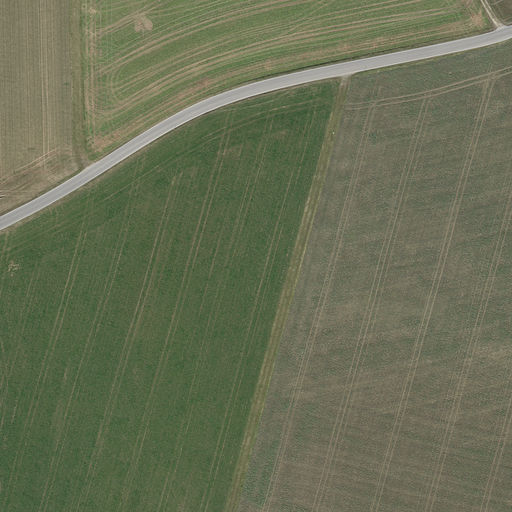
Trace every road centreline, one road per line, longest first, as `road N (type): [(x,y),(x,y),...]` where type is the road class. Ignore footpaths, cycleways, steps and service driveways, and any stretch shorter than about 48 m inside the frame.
road 1 (unclassified): [(0,223),(217,101),(511,31)]
road 2 (track): [(231,511),(348,68)]
road 3 (track): [(91,173),(77,144),(73,0)]
